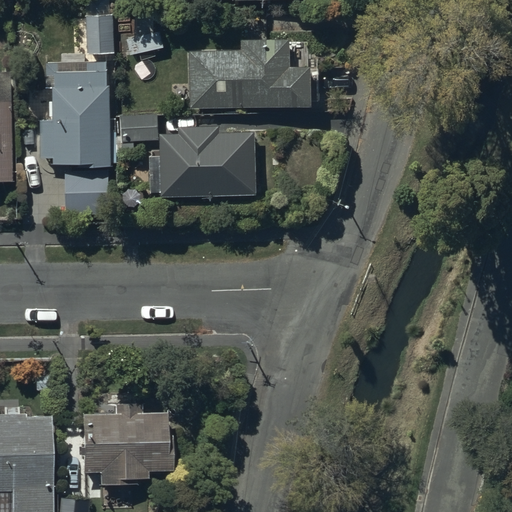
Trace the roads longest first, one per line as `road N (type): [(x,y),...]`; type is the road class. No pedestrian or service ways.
road 1 (residential): [(0,295),(313,288)]
road 2 (unclassified): [(421,0),(343,242),(313,288)]
road 3 (residential): [(511,276),(493,325),(451,511)]
road 4 (unclassified): [(313,288),(253,511)]
